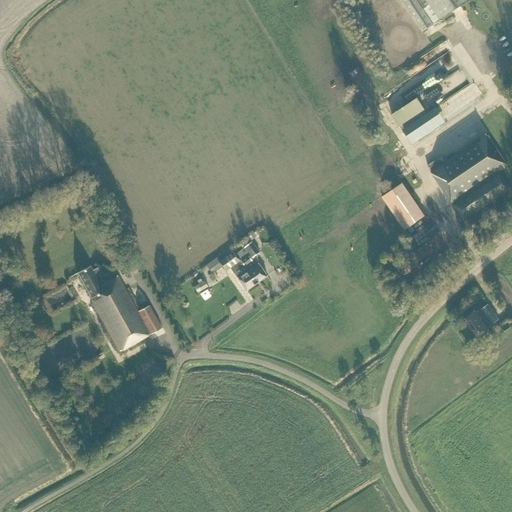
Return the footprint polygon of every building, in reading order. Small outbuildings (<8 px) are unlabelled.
[(469,0),(400,0),(422,32),(433,25),(440,20),(469,0)] [(424,109),(417,98),(392,115),(399,126),(424,109)] [(433,129),(425,116),(402,131),(411,144),(433,129)] [(486,134),(440,165),(437,159),(428,166),(431,171),(430,171),(452,203),(453,203),(453,204),(464,220),(510,188),(499,171),(507,165),(486,134)] [(425,216),(402,183),(381,197),(404,230),(425,216)] [(258,230),(247,237),(250,241),(260,234),(258,230)] [(258,262),(254,257),(260,252),(258,249),(261,246),(256,240),(251,244),(248,239),(241,245),(244,248),(236,254),(241,261),(257,283),(268,276),(258,262)] [(222,266),(226,271),(241,261),(234,251),(221,261),(218,257),(207,265),(212,273),(222,266)] [(241,261),(234,266),(231,268),(247,290),(257,283),(241,261)] [(141,319),(142,319),(151,333),(161,328),(148,306),(138,311),(141,316),(139,317),(117,275),(105,282),(103,280),(102,281),(100,277),(102,276),(97,268),(92,270),(90,266),(77,273),(92,300),(91,301),(119,351),(149,334),(141,319)] [(205,281),(194,287),(198,293),(208,287),(205,281)] [(487,316),(493,323),(498,319),(488,304),(482,308),(476,312),(475,310),(464,318),(477,338),(489,330),(482,320),(487,316)]
